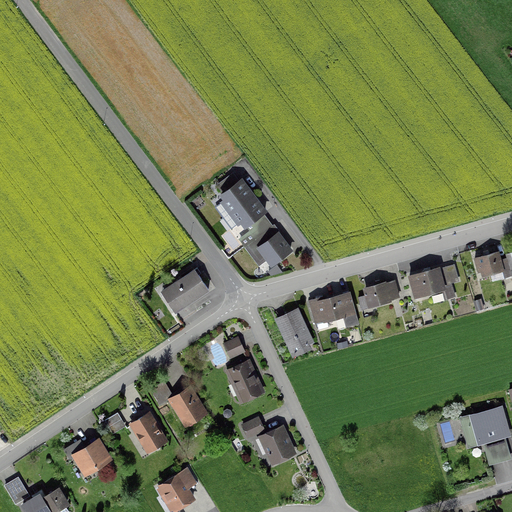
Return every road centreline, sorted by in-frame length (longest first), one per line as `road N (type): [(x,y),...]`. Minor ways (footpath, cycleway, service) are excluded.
road 1 (residential): [(20,0),(242,303)]
road 2 (residential): [(242,303),(0,461)]
road 3 (residential): [(242,303),(511,228)]
road 4 (residential): [(242,303),(346,511)]
